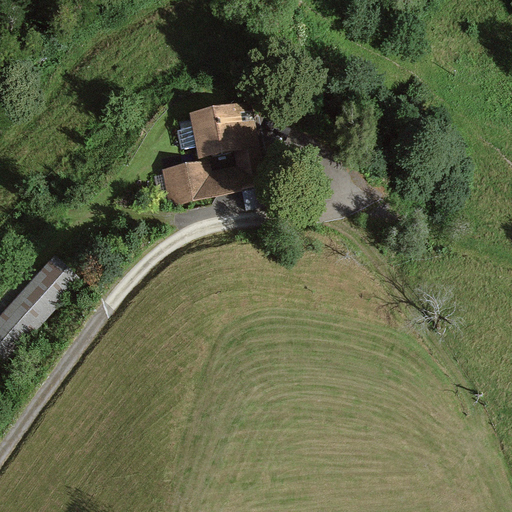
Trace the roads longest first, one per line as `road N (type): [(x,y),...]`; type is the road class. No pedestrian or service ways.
road 1 (track): [(340,207),(222,222),(179,238),(124,287),(0,464)]
road 2 (track): [(340,207),(477,412)]
road 3 (track): [(340,207),(389,214),(511,259)]
